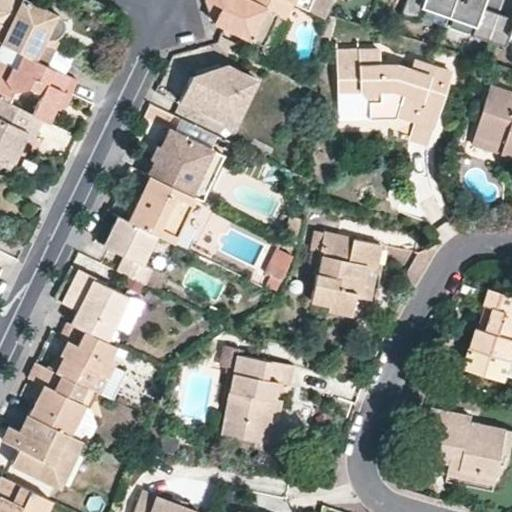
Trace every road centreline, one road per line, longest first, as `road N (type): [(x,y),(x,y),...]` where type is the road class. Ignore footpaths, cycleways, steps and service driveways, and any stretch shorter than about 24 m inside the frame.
road 1 (residential): [(0,348),(165,7)]
road 2 (residential): [(511,238),(464,248),(452,261),(381,391),(371,481),(392,506),(410,511)]
